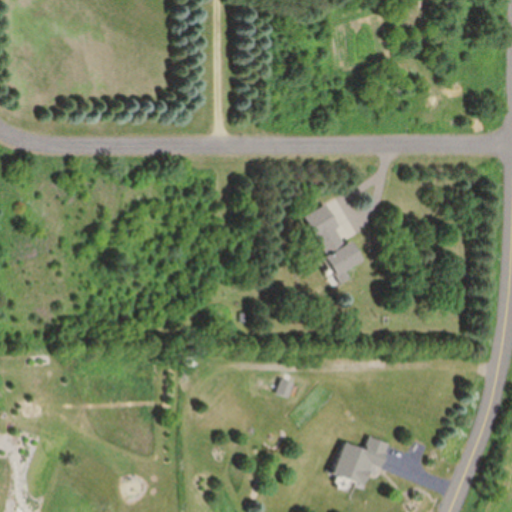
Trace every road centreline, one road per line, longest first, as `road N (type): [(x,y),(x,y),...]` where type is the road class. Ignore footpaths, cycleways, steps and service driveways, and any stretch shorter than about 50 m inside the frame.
road 1 (residential): [(0,133),(102,151),(511,143)]
road 2 (residential): [(511,239),(495,405),(452,511)]
